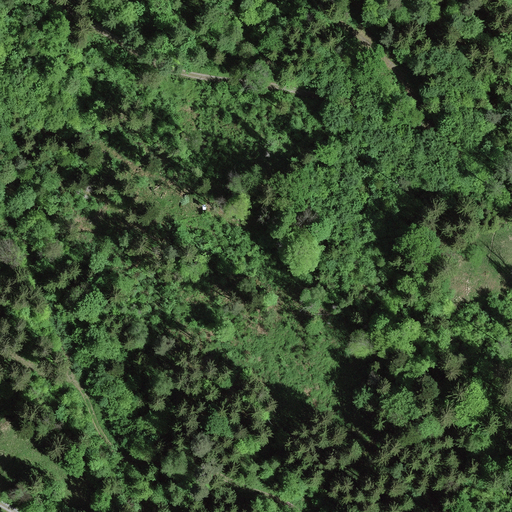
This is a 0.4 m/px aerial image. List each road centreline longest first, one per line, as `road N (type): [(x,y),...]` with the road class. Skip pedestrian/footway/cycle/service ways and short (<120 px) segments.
road 1 (track): [(54,0),(181,71),(286,87),(511,163)]
road 2 (track): [(440,142),(393,67),(314,0)]
